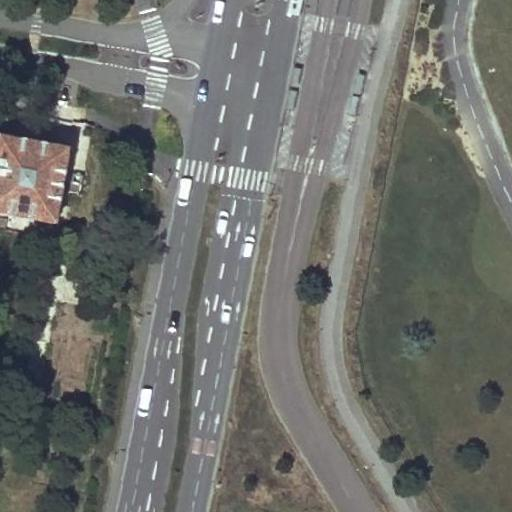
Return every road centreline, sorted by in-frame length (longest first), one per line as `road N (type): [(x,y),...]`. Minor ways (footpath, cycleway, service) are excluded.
road 1 (primary): [(226,0),(130,511)]
road 2 (primary): [(191,511),(285,0)]
